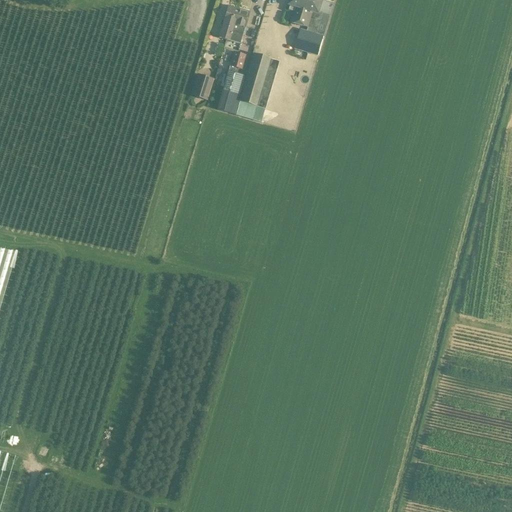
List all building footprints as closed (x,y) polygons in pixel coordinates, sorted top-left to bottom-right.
[(290,23),(301,26),(309,0),(291,0),(290,6),(289,12),(293,13),(290,23)] [(300,31),(297,40),(294,50),(317,57),(322,40),(322,38),(316,36),(322,15),(317,13),(321,0),(320,0),(309,0),(301,26),(312,30),(311,34),(300,31)] [(219,38),(230,41),(239,8),(228,5),(219,38)] [(248,10),(239,8),(230,41),(238,44),(239,40),(248,10)] [(279,62),(252,54),(246,76),(237,74),(239,69),(240,70),(242,70),(246,56),(233,52),(229,66),(230,66),(217,110),(234,115),(238,102),(239,102),(235,116),(261,123),(264,109),(265,109),(279,62)] [(213,80),(196,74),(189,95),(207,101),(213,80)]
